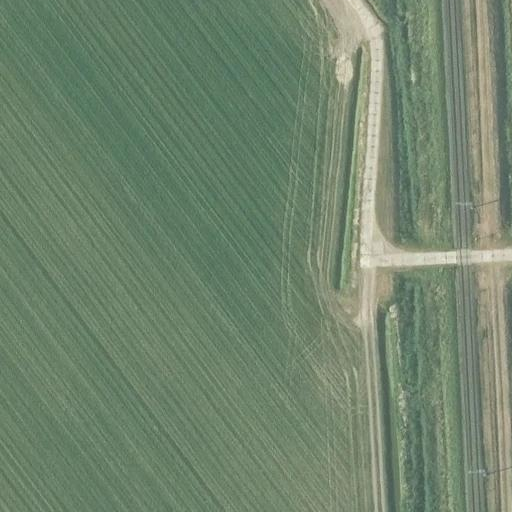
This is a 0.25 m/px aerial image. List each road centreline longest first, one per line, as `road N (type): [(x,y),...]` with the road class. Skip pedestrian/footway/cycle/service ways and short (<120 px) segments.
road 1 (track): [(504,511),(481,0)]
road 2 (track): [(351,0),(375,38),(364,262)]
road 3 (track): [(364,262),(375,511)]
road 4 (track): [(364,262),(511,255)]
